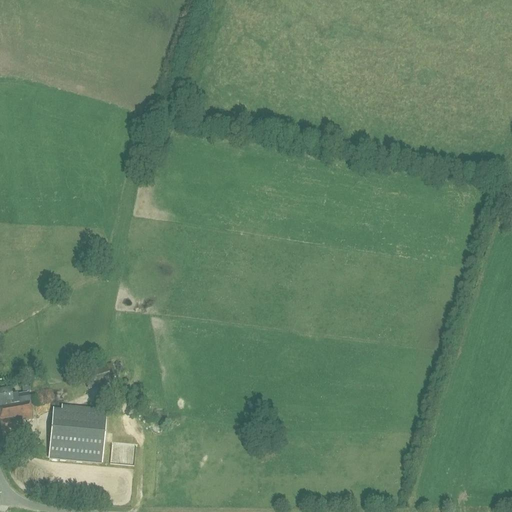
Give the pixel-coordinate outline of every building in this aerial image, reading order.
[(20,382),(31,380),(30,373),(20,375),(20,382)] [(22,392),(31,390),(29,383),(21,385),(22,392)] [(21,422),(32,420),(28,395),(11,397),(10,389),(0,390),(0,426),(3,441),(24,438),(21,422)] [(61,416),(53,416),(49,459),(102,464),(106,411),(62,407),(61,416)] [(166,421),(166,412),(149,412),(148,421),(166,421)]
